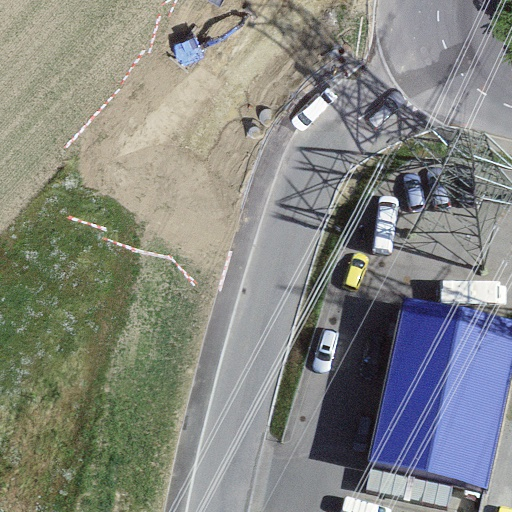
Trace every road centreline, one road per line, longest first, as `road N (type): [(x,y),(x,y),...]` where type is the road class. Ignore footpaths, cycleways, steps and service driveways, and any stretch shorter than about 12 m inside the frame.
road 1 (unclassified): [(231,511),(252,384),(287,252),(381,71),(434,0)]
road 2 (unclassified): [(511,107),(457,70),(437,24),(438,0)]
